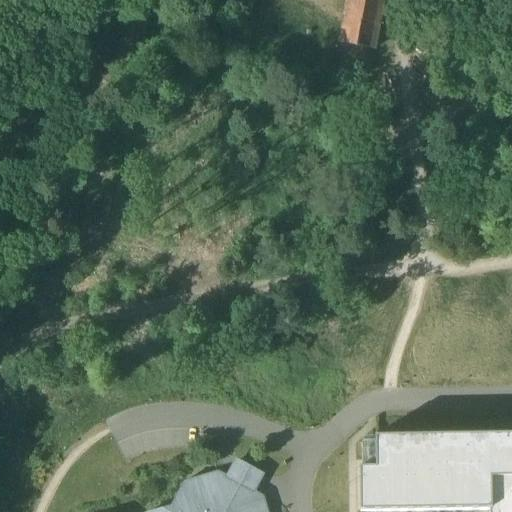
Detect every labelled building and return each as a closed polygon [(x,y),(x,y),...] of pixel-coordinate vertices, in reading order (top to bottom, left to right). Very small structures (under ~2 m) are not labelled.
[(127,0),(121,44),(144,48),(151,0),(127,0)] [(347,0),(340,42),(375,48),(383,0),(347,0)] [(144,48),(121,44),(119,57),(148,61),(149,49),(144,48)] [(489,511),(511,511),(511,433),(489,434),(490,511),(489,511)] [(360,511),(412,511),(490,511),(489,434),(376,436),(376,441),(361,442),(362,468),(360,468),(360,511)] [(232,469),(227,478),(254,493),(260,483),(264,475),(237,460),(232,469)] [(218,473),(185,483),(172,507),(156,511),(267,511),(263,498),(254,493),(227,478),(218,473)]
